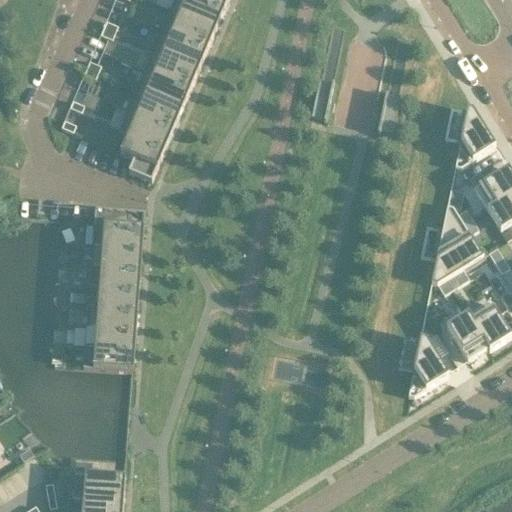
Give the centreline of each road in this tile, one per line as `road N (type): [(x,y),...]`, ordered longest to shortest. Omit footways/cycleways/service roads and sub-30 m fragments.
road 1 (residential): [(151,203),(50,169),(30,151),(30,123),(89,0)]
road 2 (residential): [(306,511),(511,382)]
